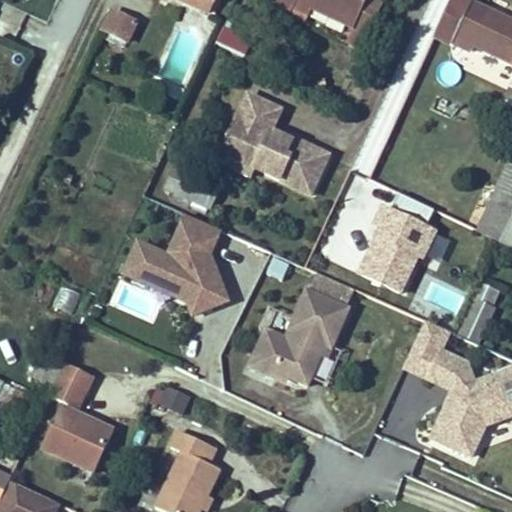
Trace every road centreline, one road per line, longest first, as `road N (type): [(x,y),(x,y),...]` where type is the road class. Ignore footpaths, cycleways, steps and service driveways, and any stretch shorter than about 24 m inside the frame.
road 1 (unknown): [(449,0),(365,199)]
road 2 (unknown): [(72,0),(0,160)]
